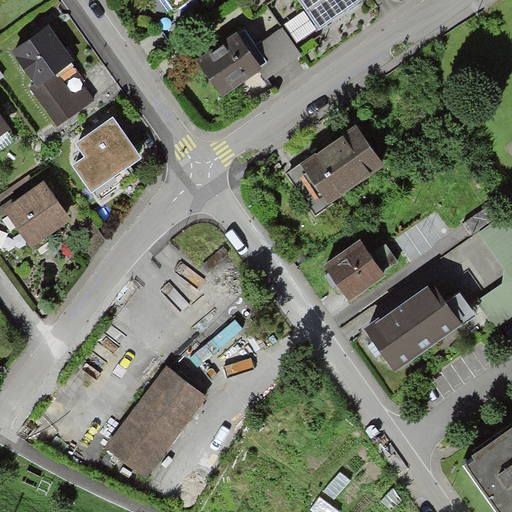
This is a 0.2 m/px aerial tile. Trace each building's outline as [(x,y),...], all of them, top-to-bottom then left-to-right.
[(167,0),(176,11),(191,0),(167,0)] [(298,0),(320,30),(362,0),(298,0)] [(57,126),(95,98),(71,65),(76,61),(48,24),(10,52),(33,84),(28,88),(57,126)] [(198,59),(223,95),(259,70),(266,80),(302,54),(283,26),(257,44),(244,27),(198,59)] [(0,138),(10,132),(0,117),(0,138)] [(74,166),(99,201),(134,175),(128,167),(142,157),(113,118),(77,144),(86,157),(74,166)] [(315,214),(383,167),(356,127),(287,174),(315,214)] [(29,247),(70,220),(45,182),(4,209),(29,247)] [(503,285),(478,302),(495,327),(511,315),(511,224),(506,216),(482,233),(505,266),(503,285)] [(106,240),(91,218),(73,230),(92,258),(106,240)] [(324,264),(351,302),(385,278),(382,273),(399,262),(385,242),(371,252),(361,238),(324,264)] [(364,329),(395,373),(476,316),(459,291),(446,300),(432,281),(364,329)] [(86,448),(101,428),(111,436),(149,386),(112,358),(59,428),(86,448)] [(146,477),(207,397),(167,367),(106,448),(146,477)] [(511,511),(511,424),(489,441),(472,453),(475,458),(468,462),(467,459),(462,463),(495,511),(511,511)]
